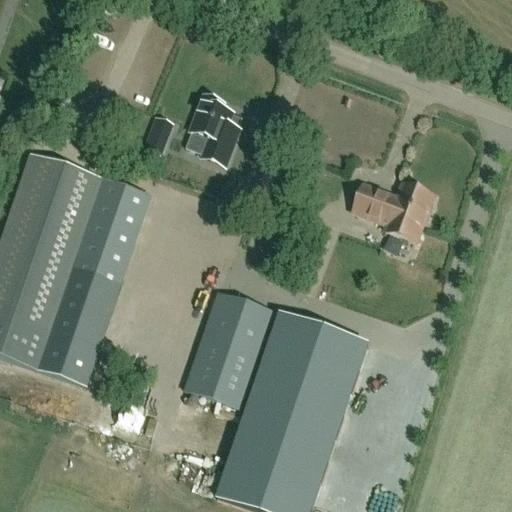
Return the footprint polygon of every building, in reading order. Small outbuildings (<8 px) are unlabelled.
[(229,133),(233,122),(234,121),(222,117),(225,111),(206,104),(193,140),(194,140),(212,147),(205,163),(204,166),(227,174),(241,137),(240,137),(229,133)] [(172,130),(157,124),(152,138),(146,153),(161,158),(166,144),(172,130)] [(122,287),(110,283),(139,198),(107,187),(78,272),(75,271),(103,186),(30,161),(0,251),(0,363),(86,392),(122,287)] [(429,211),(433,201),(403,190),(397,207),(389,204),(390,201),(363,191),(353,217),(388,230),(385,237),(415,248),(423,227),(425,228),(431,212),(429,211)] [(154,255),(160,217),(145,214),(139,253),(154,255)] [(276,319),(218,299),(185,396),(243,416),(276,319)] [(279,320),(217,504),(240,511),(313,511),(368,351),(279,320)]
